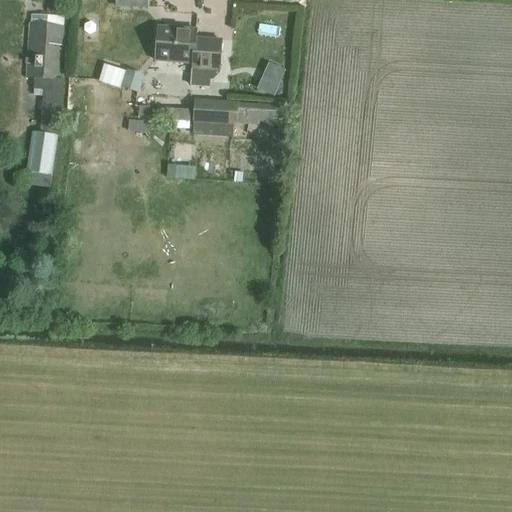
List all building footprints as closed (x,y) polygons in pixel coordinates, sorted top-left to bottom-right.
[(26,78),(35,79),(57,80),(61,28),(30,26),(26,78)] [(157,61),(193,63),(192,70),(220,73),(222,39),(205,38),(206,34),(195,33),(195,32),(159,29),(157,61)] [(137,93),(143,76),(127,71),(127,72),(113,68),(108,83),(137,93)] [(57,80),(35,79),(34,90),(43,91),(41,121),(60,123),(63,81),(57,80)] [(195,101),(194,123),(281,128),(283,107),(195,101)] [(190,110),(150,108),(136,107),(135,119),(189,122),(190,110)] [(36,134),(30,174),(50,177),(56,137),(36,134)] [(132,149),(153,151),(154,143),(133,140),(132,149)]
